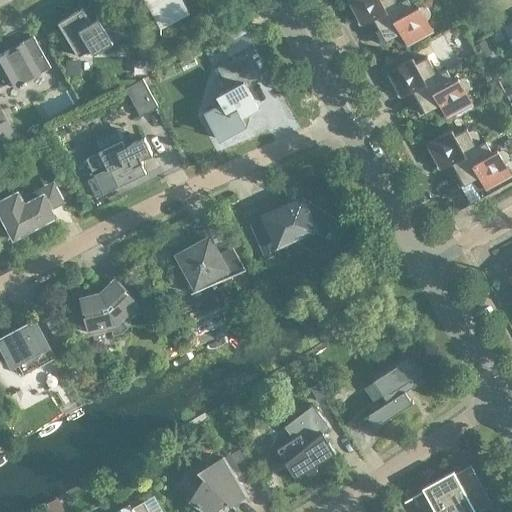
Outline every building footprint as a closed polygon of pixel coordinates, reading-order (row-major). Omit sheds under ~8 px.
[(184,10),(178,0),(149,0),(162,22),(184,10)] [(367,20),(373,31),(395,20),(389,8),(398,3),(397,2),(396,0),(349,0),(361,22),(358,24),(359,25),(367,20)] [(408,0),(401,0),(397,2),(398,3),(389,8),(395,20),(373,31),(380,43),(392,37),(399,48),(432,30),(426,19),(427,19),(428,17),(429,16),(429,15),(429,14),(429,13),(429,12),(429,11),(429,10),(428,9),(427,9),(427,8),(425,7),(424,7),(423,7),(421,7),(419,7),(418,6),(413,9),(408,0)] [(216,1),(207,6),(217,23),(226,18),(216,1)] [(58,22),(78,56),(82,54),(109,53),(109,43),(112,42),(113,44),(127,35),(113,11),(100,19),(98,17),(91,22),(83,7),(72,14),(62,14),(62,20),(58,22)] [(511,21),(502,27),(508,39),(511,37),(511,21)] [(223,45),(229,55),(253,42),(247,32),(223,45)] [(0,57),(2,61),(0,62),(0,85),(6,82),(9,86),(14,83),(16,86),(21,83),(21,84),(27,81),(26,80),(51,67),(33,35),(0,53),(0,57)] [(484,37),(472,44),(478,56),(491,49),(484,37)] [(258,107),(246,86),(259,79),(244,53),(218,67),(229,88),(217,95),(216,96),(212,106),(213,108),(204,113),(219,139),(245,125),(241,116),(258,107)] [(407,92),(413,103),(434,92),(428,80),(437,75),(437,74),(435,71),(436,71),(438,69),(438,68),(439,67),(439,66),(439,65),(438,64),(438,63),(437,62),(436,60),(435,60),(433,59),(432,59),(431,59),(430,59),(429,60),(427,56),(415,63),(412,57),(388,71),(401,94),(397,96),(398,97),(407,92)] [(149,59),(137,59),(137,71),(149,71),(149,59)] [(446,69),(437,74),(437,75),(428,80),(434,92),(413,103),(419,115),(432,109),(438,120),(471,102),(465,91),(466,91),(467,89),(468,88),(468,87),(468,86),(469,85),(469,84),(468,83),(468,82),(467,81),(467,80),(466,80),(464,79),(463,79),(462,79),(461,79),(460,79),(459,79),(458,78),(453,81),(446,69)] [(143,78),(125,88),(140,116),(158,106),(143,78)] [(5,118),(0,121),(0,137),(5,146),(17,140),(5,118)] [(446,164),(452,175),(474,163),(467,152),(476,147),(476,146),(475,143),(477,141),(478,140),(478,139),(478,137),(478,136),(478,135),(477,135),(477,134),(475,132),(474,132),(472,131),(471,131),(470,131),(469,131),(468,132),(466,128),(455,135),(452,129),(427,143),(440,166),(437,168),(437,169),(446,164)] [(98,151),(99,152),(86,158),(94,175),(107,168),(108,171),(110,169),(118,185),(95,196),(96,197),(146,173),(140,162),(143,161),(141,158),(152,152),(144,137),(125,146),(122,140),(98,151)] [(485,141),(476,146),(476,147),(467,152),(474,163),(452,175),(459,187),(471,181),(477,192),(510,174),(504,163),(505,163),(507,161),(507,160),(508,159),(508,158),(508,157),(508,156),(508,155),(507,154),(507,153),(506,152),(505,152),(503,151),(502,151),(501,150),(500,151),(499,151),(498,151),(497,150),(492,153),(485,141)] [(25,230),(53,215),(43,195),(23,205),(17,193),(0,201),(0,208),(5,217),(0,219),(0,234),(5,244),(27,233),(25,230)] [(265,216),(274,236),(277,243),(300,233),(319,245),(326,234),(330,237),(332,233),(328,230),(334,221),(295,197),(291,204),(265,216)] [(270,237),(259,242),(266,259),(277,254),(270,237)] [(231,276),(245,270),(232,246),(219,253),(211,239),(200,245),(198,242),(176,254),(187,273),(183,276),(191,293),(215,283),(217,287),(232,279),(231,276)] [(123,322),(140,306),(114,279),(103,290),(104,295),(100,297),(97,293),(81,297),(90,333),(112,328),(114,334),(122,332),(127,326),(123,322)] [(16,329),(2,336),(0,337),(0,340),(4,350),(11,363),(15,360),(23,375),(56,357),(37,323),(18,333),(16,329)] [(72,349),(61,354),(73,376),(83,370),(72,349)] [(374,379),(388,400),(356,422),(357,423),(366,416),(374,427),(413,401),(406,390),(419,381),(415,375),(419,372),(408,356),(374,379)] [(311,387),(317,399),(326,395),(320,382),(311,387)] [(336,453),(323,433),(330,427),(312,405),(283,427),(293,438),(276,449),(295,478),(306,471),(308,474),(317,469),(315,465),(336,453)] [(232,453),(230,454),(240,470),(248,466),(239,449),(232,453)] [(200,505),(211,511),(233,511),(236,508),(230,503),(244,494),(223,457),(200,470),(204,477),(191,499),(197,503),(196,503),(200,506),(200,505)] [(470,465),(404,501),(405,502),(424,491),(435,511),(475,511),(491,503),(470,465)] [(50,502),(47,504),(51,511),(60,511),(64,510),(58,498),(50,502)] [(132,507),(134,511),(149,511),(143,501),(132,507)]
